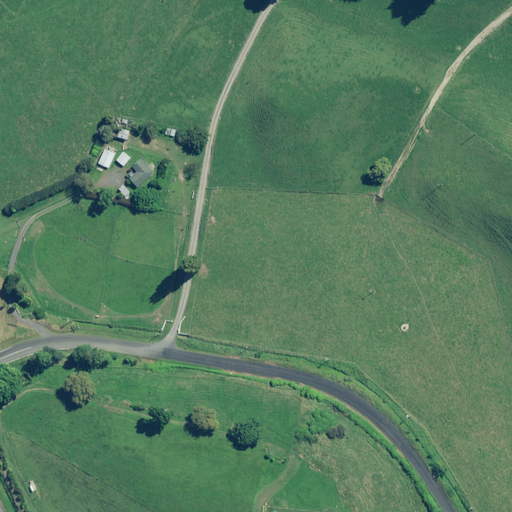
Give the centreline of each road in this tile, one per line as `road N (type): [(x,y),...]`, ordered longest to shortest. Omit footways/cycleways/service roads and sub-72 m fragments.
road 1 (unclassified): [(451,511),(393,430),(312,379),(88,343),(38,345),(0,360)]
road 2 (track): [(160,352),(181,308),(218,109),(274,0)]
